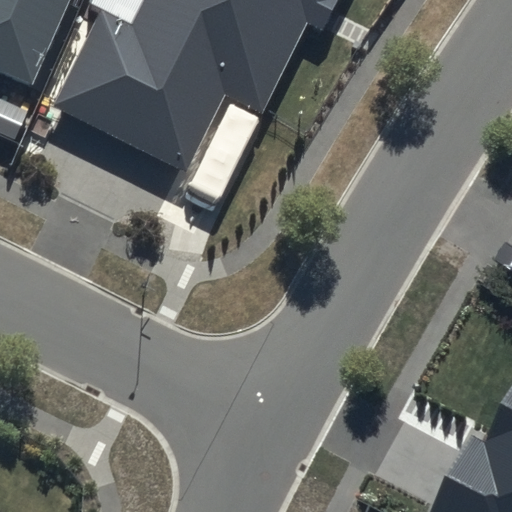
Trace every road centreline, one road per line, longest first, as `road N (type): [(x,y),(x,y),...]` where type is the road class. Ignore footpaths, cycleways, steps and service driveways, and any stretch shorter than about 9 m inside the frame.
road 1 (residential): [(511,11),(434,118),(262,430)]
road 2 (residential): [(0,287),(262,430)]
